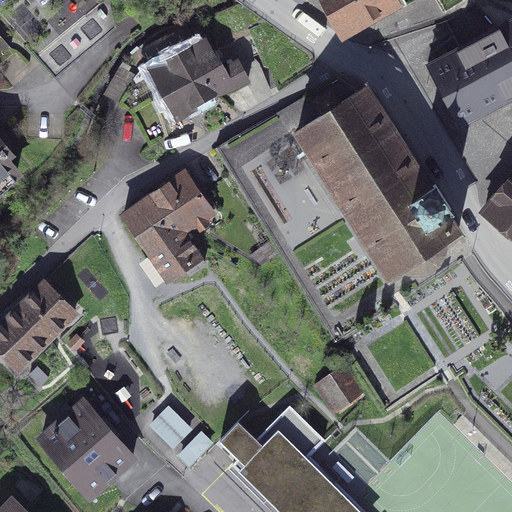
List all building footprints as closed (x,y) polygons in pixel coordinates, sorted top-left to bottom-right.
[(393,0),(324,0),(340,31),(394,1),(393,0)] [(511,18),(426,63),(458,125),(511,97),(511,18)] [(0,36),(0,57),(11,49),(0,36)] [(198,42),(134,77),(159,123),(244,77),(231,53),(211,65),(198,42)] [(453,239),(465,230),(453,209),(459,205),(444,181),(437,185),(375,83),(304,124),(396,274),(411,264),(422,266),(435,264),(444,259),(450,249),(453,239)] [(0,144),(0,178),(16,166),(0,144)] [(186,173),(120,214),(159,276),(193,255),(183,239),(215,219),(186,173)] [(511,175),(481,210),(511,237),(511,175)] [(41,285),(0,325),(0,351),(20,372),(74,319),(41,285)] [(344,361),(314,384),(337,414),(367,391),(344,361)] [(81,400),(40,435),(89,493),(130,458),(81,400)] [(179,404),(164,421),(201,463),(221,442),(199,424),(179,404)] [(228,433),(245,449),(232,462),(283,511),(367,511),(306,452),(321,437),(291,407),(256,442),(237,423),(228,433)] [(21,511),(4,498),(0,503),(0,511),(21,511)]
